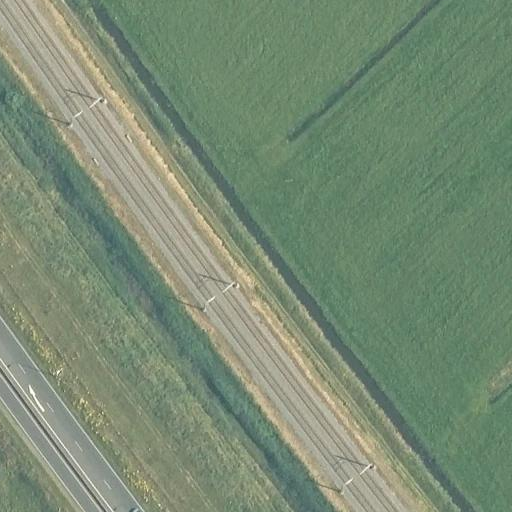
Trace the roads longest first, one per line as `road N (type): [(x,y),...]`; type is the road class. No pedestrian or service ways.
road 1 (trunk): [(129,511),(0,336)]
road 2 (trunk): [(0,386),(91,511)]
